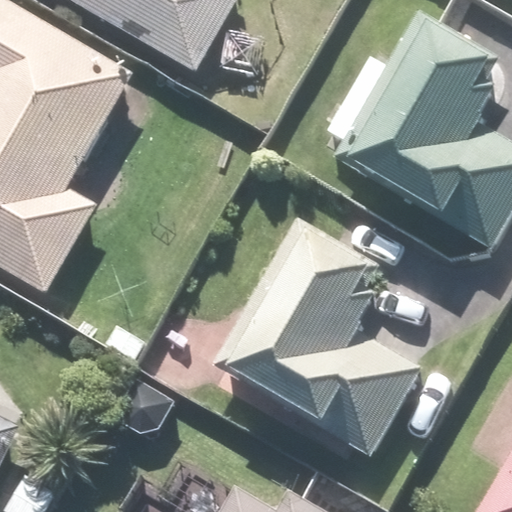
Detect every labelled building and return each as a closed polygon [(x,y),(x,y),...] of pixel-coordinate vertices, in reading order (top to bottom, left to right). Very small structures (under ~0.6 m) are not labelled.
[(54,0),(196,81),(241,0),(54,0)] [(0,274),(45,301),(97,213),(67,196),(133,84),(0,6),(0,274)] [(511,108),(511,78),(423,26),(338,168),(488,258),(511,218),(511,144),(496,135),(511,108)] [(394,278),(292,222),(207,375),(373,467),(424,374),(360,339),(394,278)] [(0,474),(19,434),(0,424),(0,474)] [(511,511),(511,457),(479,511),(511,511)] [(317,511),(289,496),(279,511),(265,511),(232,493),(221,511),(317,511)]
